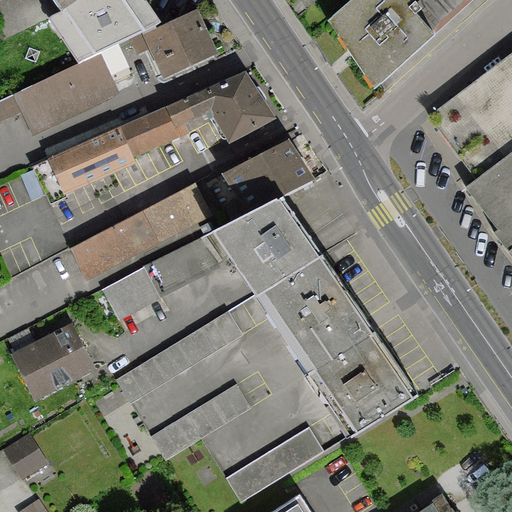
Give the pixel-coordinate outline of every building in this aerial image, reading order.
[(47,17),(58,11),(51,0),(21,0),(18,2),(15,0),(0,0),(0,29),(5,37),(47,17)] [(142,0),(74,0),(58,11),(47,17),(79,62),(116,44),(158,23),(142,0)] [(74,0),(51,0),(58,11),(74,0)] [(407,0),(354,0),(328,23),(372,87),(432,36),(414,15),(417,11),(407,0)] [(423,0),(447,24),(472,0),(423,0)] [(216,52),(196,10),(161,26),(143,34),(163,77),(216,52)] [(130,75),(116,44),(79,62),(0,99),(0,118),(20,109),(32,134),(117,93),(112,83),(130,75)] [(511,53),(428,118),(476,180),(468,187),(499,227),(493,231),(511,255),(511,53)] [(269,123),(243,68),(32,166),(49,203),(63,197),(62,195),(134,162),(132,157),(188,131),(183,121),(211,108),(227,142),(269,123)] [(285,138),(225,177),(249,214),(281,193),(309,175),(285,138)] [(195,185),(71,248),(88,280),(211,217),(195,185)] [(315,247),(281,193),(249,214),(218,234),(252,287),(315,247)] [(202,238),(105,291),(120,319),(217,266),(202,238)] [(367,327),(315,247),(252,287),(304,367),(367,327)] [(228,311),(117,380),(131,402),(241,333),(228,311)] [(70,323),(11,354),(35,399),(94,368),(70,323)] [(411,395),(367,327),(304,367),(348,435),(411,395)] [(236,385),(153,437),(166,459),(201,437),(249,406),(236,385)] [(321,450),(308,428),(227,479),(241,501),(321,450)] [(22,475),(50,459),(33,429),(5,445),(22,475)] [(451,511),(440,494),(413,511),(451,511)] [(307,511),(299,499),(277,511),(307,511)]
